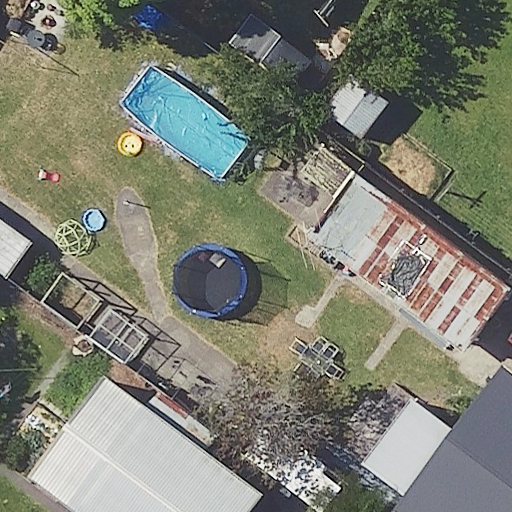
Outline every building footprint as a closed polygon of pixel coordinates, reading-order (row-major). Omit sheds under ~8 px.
[(0,139),(51,47),(0,18),(0,139)] [(511,281),(511,276),(355,161),(303,232),(463,349),(511,281)] [(35,237),(0,213),(0,272),(7,278),(35,237)] [(511,511),(511,364),(495,353),(385,503),(397,511),(511,511)] [(243,511),(262,486),(96,365),(19,468),(79,511),(243,511)]
